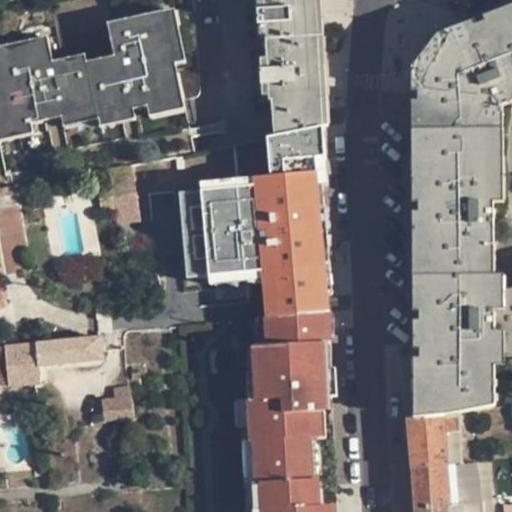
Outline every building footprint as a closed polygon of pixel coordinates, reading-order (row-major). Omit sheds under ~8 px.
[(260,0),(262,36),(268,36),(269,60),(264,61),(265,97),(275,97),(275,103),(327,94),(322,14),(321,0),(260,0)] [(0,131),(99,110),(101,117),(197,97),(200,93),(201,85),(200,69),(181,74),(165,6),(153,9),(154,14),(110,23),(117,57),(89,63),(87,55),(54,61),(49,37),(0,47),(0,131)] [(494,98),(511,91),(511,11),(451,34),(428,66),(420,418),(438,416),(460,412),(496,405),(496,342),(511,342),(511,289),(493,294),(494,98)] [(275,103),(276,136),(328,127),(329,127),(327,94),(275,103)] [(279,190),(319,183),(321,182),(319,153),(329,152),(328,129),(267,140),(273,191),(279,190)] [(279,194),(279,190),(273,191),(267,140),(137,164),(144,223),(252,206),(252,199),(279,194)] [(114,205),(112,183),(97,185),(99,207),(114,205)] [(207,273),(209,295),(229,293),(261,289),(254,229),(201,235),(207,273)] [(189,275),(207,273),(201,235),(185,237),(189,275)] [(229,307),(229,293),(209,295),(209,301),(221,308),(229,307)] [(331,344),(331,313),(267,318),(268,345),(257,345),(257,398),(247,398),(245,398),(246,440),(250,440),(251,509),(257,509),(256,511),(308,511),(308,507),(316,507),(316,440),(315,413),(323,413),(323,398),(322,380),(324,380),(323,344),(331,344)] [(268,345),(267,318),(257,319),(257,345),(268,345)] [(105,336),(8,345),(11,386),(42,383),(41,365),(108,359),(105,336)] [(331,344),(323,344),(324,380),(322,380),(323,398),(331,398),(331,344)] [(257,398),(257,345),(246,345),(247,398),(257,398)] [(107,419),(136,417),(134,389),(105,391),(107,419)] [(246,440),(245,398),(235,399),(235,440),(246,440)] [(463,464),(460,412),(438,416),(420,418),(411,419),(415,470),(450,465),(450,466),(464,465),(463,464)] [(464,465),(477,464),(474,413),(460,412),(463,464),(464,465)] [(324,439),(323,413),(315,413),(316,440),(324,439)] [(251,509),(250,440),(246,440),(235,440),(236,509),(246,509),(251,509)] [(491,511),(486,463),(477,464),(482,511),(491,511)] [(482,511),(477,464),(464,465),(450,466),(450,465),(415,470),(418,511),(482,511)]
